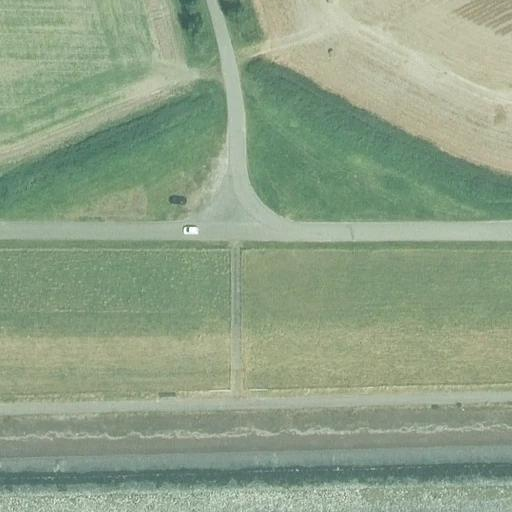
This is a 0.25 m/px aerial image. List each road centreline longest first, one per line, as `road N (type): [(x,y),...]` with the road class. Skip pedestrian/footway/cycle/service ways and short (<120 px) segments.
road 1 (unclassified): [(238,228),(511,236)]
road 2 (unclassified): [(238,228),(0,228)]
road 3 (unclassified): [(238,228),(232,89),(212,0)]
